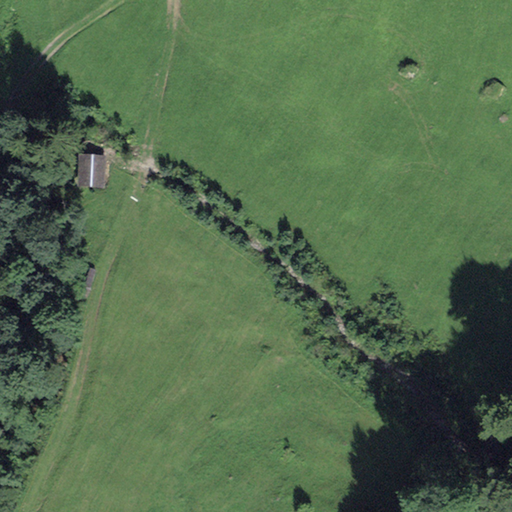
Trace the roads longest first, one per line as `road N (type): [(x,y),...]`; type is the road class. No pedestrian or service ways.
road 1 (track): [(174,0),(142,166),(65,421),(27,511)]
road 2 (track): [(0,125),(39,57),(119,0)]
